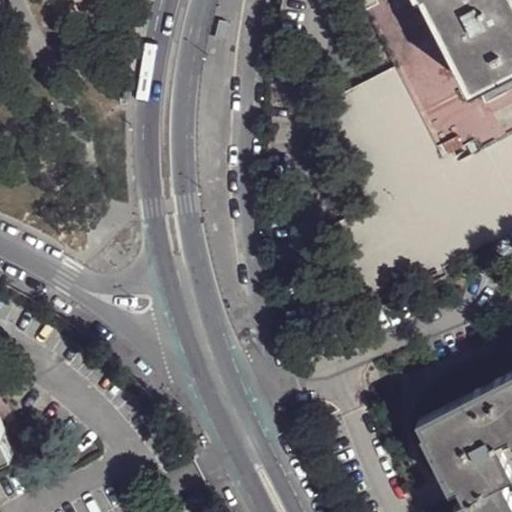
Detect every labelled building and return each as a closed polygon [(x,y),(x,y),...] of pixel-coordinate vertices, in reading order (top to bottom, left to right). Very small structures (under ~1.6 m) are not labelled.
[(511,0),(438,0),(478,78),(492,72),(511,61),(511,0)] [(328,217),(366,295),(441,258),(449,254),(511,222),(511,127),(487,139),(482,131),(450,146),(406,59),(328,99),(372,193),(328,217)] [(511,61),(492,72),(495,78),(511,69),(511,61)] [(511,360),(427,403),(433,417),(460,473),(467,486),(457,491),(462,505),(466,511),(511,511),(511,478),(506,467),(511,464),(511,450),(501,428),(511,422),(511,360)] [(460,473),(433,417),(425,421),(453,477),(460,473)] [(0,457),(15,450),(5,432),(0,422),(0,457)]
